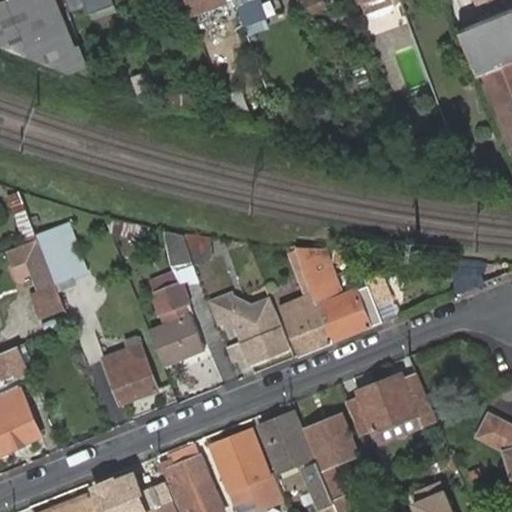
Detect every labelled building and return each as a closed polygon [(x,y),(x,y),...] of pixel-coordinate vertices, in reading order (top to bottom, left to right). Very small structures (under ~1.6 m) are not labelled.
[(0,0),(0,48),(68,77),(87,69),(77,46),(75,46),(57,0),(0,0)] [(69,0),(73,11),(88,5),(86,0),(69,0)] [(188,0),(198,25),(210,21),(231,13),(226,0),(188,0)] [(234,0),(242,22),(262,15),(256,0),(234,0)] [(310,0),(305,2),(309,15),(327,10),(323,0),(310,0)] [(361,0),(366,12),(397,0),(361,0)] [(398,0),(365,13),(373,34),(407,21),(398,0)] [(459,26),(479,77),(487,74),(511,136),(511,5),(501,10),(496,0),(490,0),(474,6),(479,19),(459,26)] [(139,105),(165,110),(149,71),(119,83),(125,100),(139,105)] [(242,90),(222,97),(231,123),(255,128),(242,90)] [(72,227),(41,239),(58,285),(90,274),(72,227)] [(196,265),(184,234),(163,230),(175,261),(196,265)] [(57,286),(39,240),(6,252),(13,269),(26,263),(37,294),(57,286)] [(380,279),(383,254),(352,251),(351,254),(340,253),(340,264),(349,265),(348,276),(380,279)] [(434,266),(402,273),(407,292),(439,284),(434,266)] [(319,306),(307,274),(299,278),(306,297),(282,307),(301,355),(334,342),(319,306)] [(152,296),(160,315),(189,305),(181,285),(152,296)] [(37,294),(30,297),(40,320),(66,309),(57,286),(37,294)] [(364,309),(377,303),(369,286),(357,291),(364,309)] [(334,342),(385,322),(377,303),(364,309),(357,291),(319,306),(334,342)] [(292,348),(273,302),(254,309),(256,315),(245,318),(243,314),(235,292),(209,301),(218,324),(235,317),(243,340),(250,355),(253,364),(292,348)] [(256,315),(254,309),(243,314),(245,318),(256,315)] [(192,316),(150,332),(164,366),(206,350),(192,316)] [(232,362),(250,355),(243,340),(227,346),(232,362)] [(26,367),(17,346),(12,348),(0,353),(0,373),(2,377),(26,367)] [(103,358),(121,405),(157,390),(146,360),(136,364),(130,348),(103,358)] [(424,425),(438,420),(418,376),(404,381),(402,377),(359,393),(361,399),(348,403),(363,438),(419,415),(424,425)] [(0,399),(0,455),(41,437),(20,390),(0,399)] [(511,421),(491,412),(480,436),(507,449),(511,464),(511,421)] [(261,426),(275,460),(281,472),(312,459),(293,413),(261,426)] [(322,471),(336,504),(346,500),(333,467),(359,456),(342,415),(306,430),(323,471),(322,471)] [(211,446),(229,490),(269,474),(251,430),(211,446)] [(172,486),(182,511),(221,511),(223,511),(200,456),(168,469),(174,485),(172,486)] [(322,471),(318,462),(302,468),(320,511),(336,504),(322,471)] [(95,489),(105,511),(174,511),(156,468),(119,482),(118,480),(95,489)] [(411,511),(452,511),(443,481),(405,493),(411,511)] [(278,511),(289,511),(278,484),(269,487),(278,511)] [(336,504),(339,511),(350,511),(346,500),(336,504)] [(78,511),(74,501),(46,511),(78,511)]
